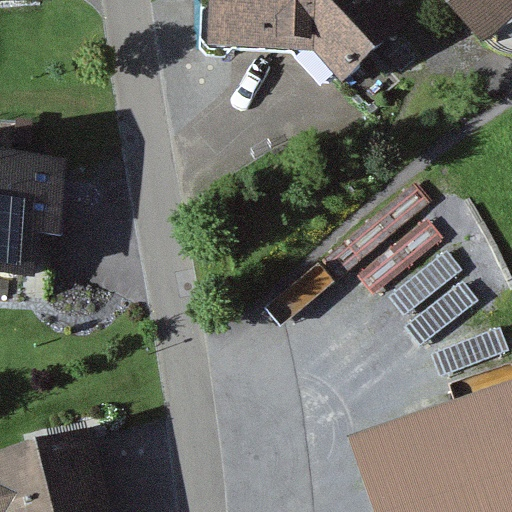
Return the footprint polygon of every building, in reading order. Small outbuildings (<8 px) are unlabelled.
[(0,0),(0,24),(33,23),(31,0),(0,0)] [(198,0),(196,65),(294,69),(319,96),(388,34),(346,0),(198,0)] [(511,0),(422,0),(467,50),(511,9),(511,0)] [(0,179),(0,294),(25,296),(28,251),(45,252),(50,183),(0,179)] [(511,511),(511,384),(351,441),(376,511),(511,511)] [(0,456),(0,511),(98,511),(79,437),(0,456)]
